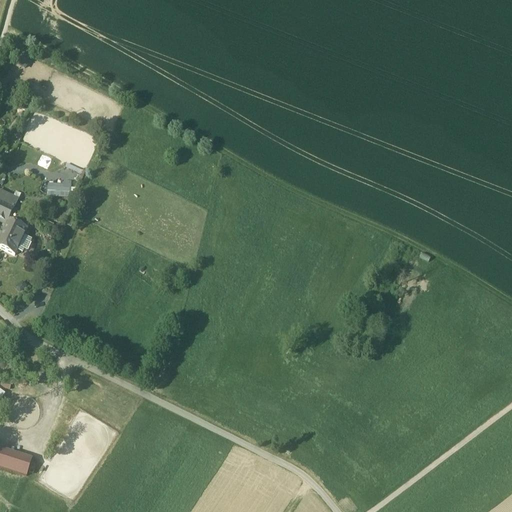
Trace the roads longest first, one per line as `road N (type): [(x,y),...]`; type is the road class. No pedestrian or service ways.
road 1 (track): [(11,0),(2,32),(511,305)]
road 2 (track): [(67,358),(309,479)]
road 3 (track): [(370,511),(511,404)]
